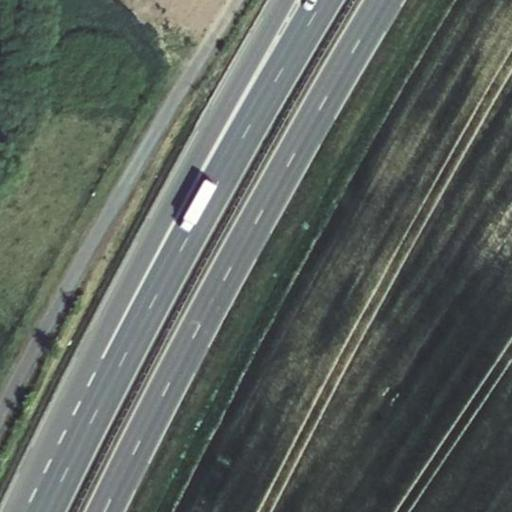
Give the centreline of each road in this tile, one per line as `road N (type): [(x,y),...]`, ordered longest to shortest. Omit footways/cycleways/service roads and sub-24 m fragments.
road 1 (trunk): [(104,511),(197,327),(382,0)]
road 2 (trunk): [(323,0),(152,300),(47,509)]
road 3 (trunk): [(284,0),(102,333),(47,509)]
